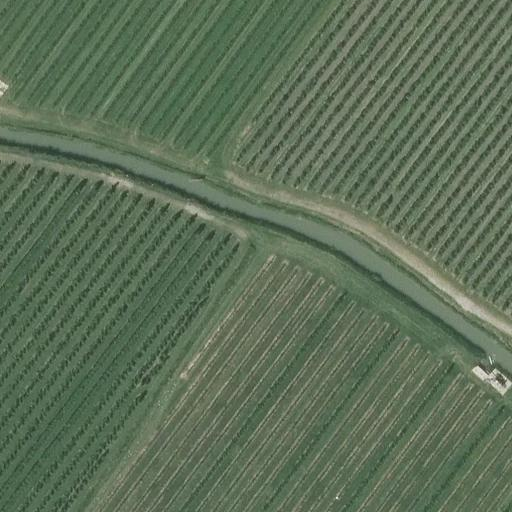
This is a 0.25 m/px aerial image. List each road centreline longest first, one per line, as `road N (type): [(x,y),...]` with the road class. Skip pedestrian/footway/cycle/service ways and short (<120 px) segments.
road 1 (track): [(511,405),(409,325),(301,258),(189,211),(57,168),(0,159)]
road 2 (track): [(0,113),(128,142),(359,228),(511,336)]
road 3 (track): [(205,171),(333,0)]
